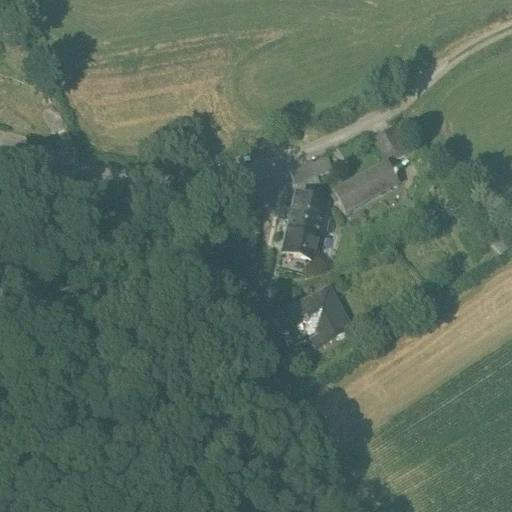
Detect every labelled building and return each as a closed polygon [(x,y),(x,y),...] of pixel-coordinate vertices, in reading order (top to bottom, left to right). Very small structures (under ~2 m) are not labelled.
[(56,101),(41,109),(53,132),(68,124),(56,101)] [(388,162),(410,151),(394,126),(375,137),(388,162)] [(313,155),(291,164),(297,178),(319,169),(313,155)] [(387,163),(335,192),(345,211),(398,182),(387,163)] [(328,201),(296,194),(289,226),(283,250),(315,257),(322,226),(328,201)] [(511,248),(511,245),(499,231),(487,241),(501,258),(511,248)] [(329,291),(273,321),(290,351),(324,333),(330,344),(351,333),(329,291)]
